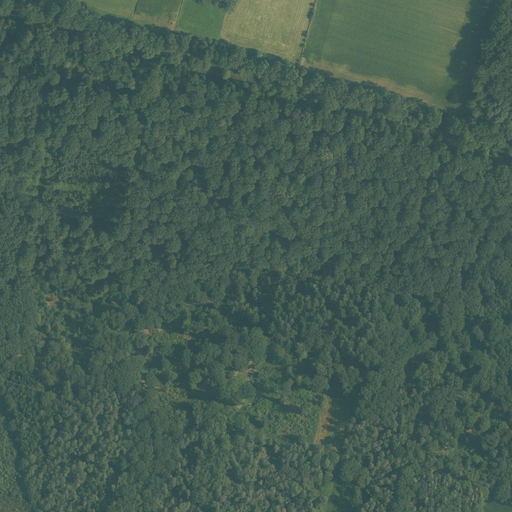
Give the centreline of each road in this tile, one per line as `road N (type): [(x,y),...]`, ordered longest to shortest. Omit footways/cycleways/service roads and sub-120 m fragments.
road 1 (track): [(0,32),(511,183)]
road 2 (track): [(58,0),(511,127)]
road 3 (track): [(511,397),(446,358),(361,380),(87,291)]
road 4 (track): [(0,267),(87,291),(79,356),(91,361),(89,414),(61,511)]
road 5 (track): [(90,390),(144,404),(115,494),(124,500),(120,511)]
